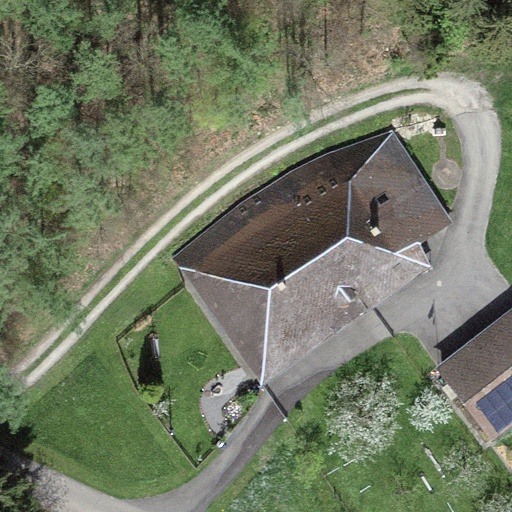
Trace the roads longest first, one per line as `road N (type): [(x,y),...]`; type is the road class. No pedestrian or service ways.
road 1 (track): [(166,511),(234,459),(287,393),(456,266),(477,194),(479,141),(470,100),(453,89)]
road 2 (track): [(0,375),(94,281),(240,169),(354,110),(453,89)]
